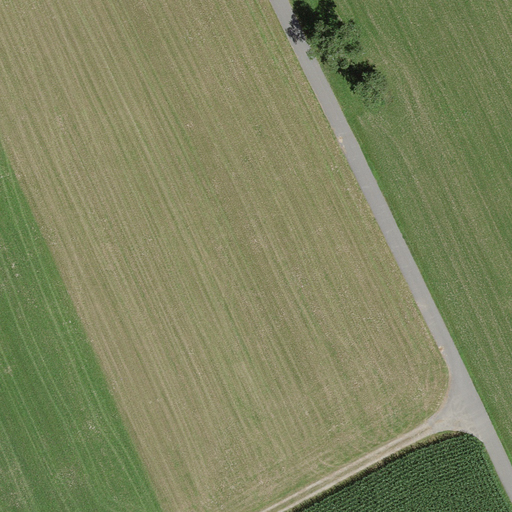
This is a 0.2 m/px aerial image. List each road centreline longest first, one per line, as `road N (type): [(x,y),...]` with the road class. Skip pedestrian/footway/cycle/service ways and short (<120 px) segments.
road 1 (track): [(511,479),(466,404),(283,0)]
road 2 (track): [(271,511),(466,404)]
